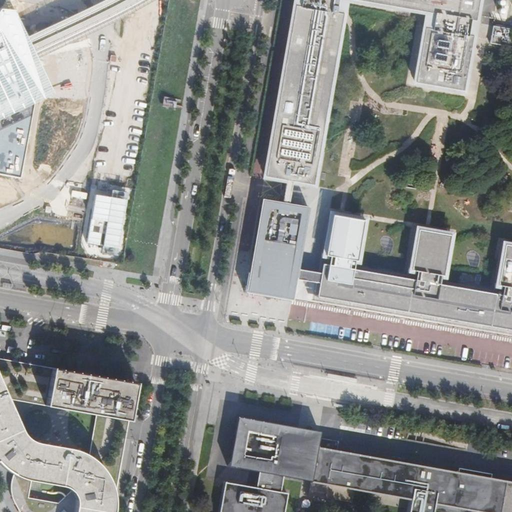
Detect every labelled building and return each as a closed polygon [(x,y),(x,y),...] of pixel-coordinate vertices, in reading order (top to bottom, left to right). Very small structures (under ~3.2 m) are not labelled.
[(259,200),(243,294),(267,298),(290,302),(293,280),(315,284),(313,297),(511,331),(511,246),(501,245),(493,286),(498,287),(497,295),(435,285),(436,276),(439,277),(446,235),(414,230),(407,271),(411,272),(410,280),(348,270),(350,261),(353,261),(360,221),(328,215),(321,256),(326,257),(324,266),(319,265),(317,274),(295,271),(306,207),(285,204),(289,182),(309,185),(337,16),(331,15),(333,0),(340,0),(427,15),(425,31),(420,30),(411,83),(457,91),(467,38),(460,37),(462,21),(469,22),(473,0),(297,0),(296,10),(291,9),(262,178),(283,181),(279,203),(259,200)] [(0,174),(19,178),(32,103),(53,94),(12,9),(0,8),(0,174)] [(508,31),(489,27),(487,35),(506,38),(508,31)] [(119,146),(128,101),(111,98),(103,143),(119,146)] [(129,420),(135,383),(52,368),(0,358),(0,383),(6,398),(44,405),(70,410),(95,415),(89,454),(88,455),(99,465),(108,478),(113,489),(114,504),(129,420)] [(35,442),(27,439),(21,432),(6,398),(0,383),(0,466),(11,475),(9,494),(18,511),(112,511),(114,504),(113,489),(108,478),(99,465),(88,455),(80,451),(71,448),(35,442)] [(283,511),(286,495),(224,483),(218,511),(511,511),(511,483),(489,479),(489,474),(456,468),(455,473),(335,452),(337,442),(317,438),(319,432),(235,417),(227,467),(409,502),(406,511),(283,511)]
